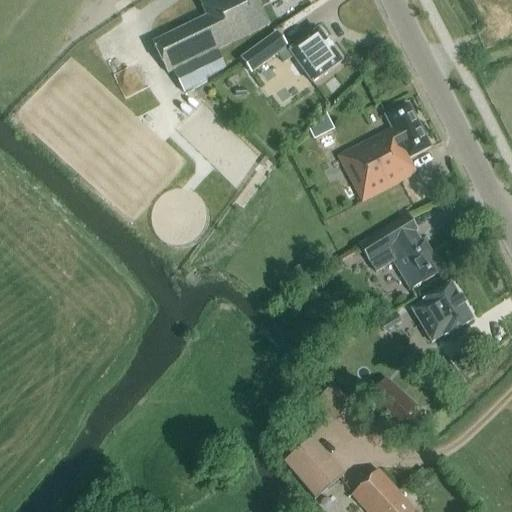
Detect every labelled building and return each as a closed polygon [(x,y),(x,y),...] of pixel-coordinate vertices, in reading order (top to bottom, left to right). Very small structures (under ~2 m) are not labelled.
[(206,18),(152,45),(167,75),(172,73),(216,52),(269,26),(261,9),(269,5),(280,0),(204,0),(199,3),(206,18)] [(252,74),(261,67),(277,56),(283,65),(292,58),(311,85),(341,63),(325,42),(326,38),(323,33),(319,33),(317,31),(289,52),(276,34),(250,52),(241,59),(252,74)] [(216,52),(172,73),(183,94),(206,83),(205,80),(225,70),(216,52)] [(385,118),(391,130),(337,158),(362,204),(415,176),(407,160),(430,148),(407,106),(385,118)] [(333,130),(326,115),(309,132),(313,141),(333,130)] [(423,243),(420,244),(414,234),(417,233),(407,217),(359,247),(375,274),(393,263),(409,291),(442,272),(423,243)] [(314,288),(308,278),(298,283),(304,294),(314,288)] [(450,285),(421,302),(422,304),(411,311),(431,345),(443,338),(444,339),(472,322),(462,307),(463,306),(459,299),(458,300),(450,285)] [(465,349),(451,359),(463,375),(477,365),(465,349)] [(333,424),(354,402),(334,383),(313,406),(333,424)] [(415,408),(391,386),(386,391),(380,386),(366,401),(396,428),(415,408)] [(342,477),(311,440),(283,464),(314,501),(342,477)] [(413,511),(377,472),(351,496),(364,511),(413,511)]
